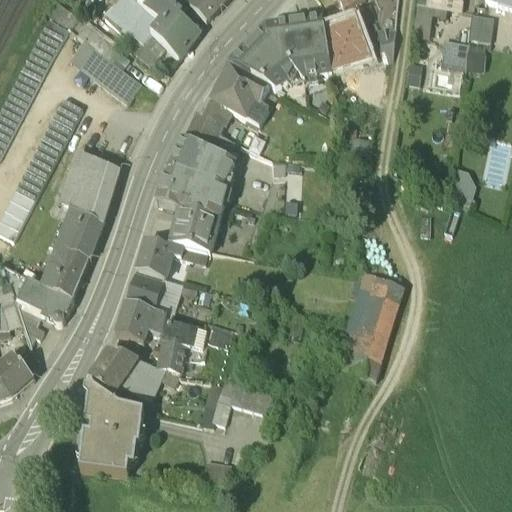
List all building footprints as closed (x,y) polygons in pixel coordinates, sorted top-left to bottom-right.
[(146,0),(138,10),(138,11),(145,17),(157,3),(154,0),(146,0)] [(159,0),(158,2),(180,21),(188,11),(180,0),(159,0)] [(230,6),(224,0),(180,0),(188,11),(193,18),(207,31),(230,6)] [(334,0),(345,17),(366,4),(363,0),(334,0)] [(375,0),(376,3),(380,14),(378,30),(381,39),(396,34),(399,0),(375,0)] [(462,0),(427,0),(426,10),(460,14),(462,0)] [(500,0),(486,0),(485,5),(499,8),(500,0)] [(138,10),(129,1),(106,25),(119,37),(124,32),(144,50),(151,42),(152,42),(160,31),(145,17),(138,11),(138,10)] [(158,2),(157,2),(157,3),(145,17),(161,31),(160,31),(152,42),(167,56),(180,69),(200,42),(181,28),(184,24),(180,21),(158,2)] [(474,38),(493,43),(497,21),(478,17),(474,38)] [(267,34),(230,73),(270,94),(275,97),(298,81),(303,86),(332,81),(332,78),(327,55),(325,37),(323,24),(267,34)] [(80,26),(71,39),(78,44),(87,32),(80,26)] [(357,26),(325,37),(327,55),(332,78),(371,64),(357,26)] [(51,30),(0,124),(0,165),(66,38),(51,30)] [(115,52),(87,32),(78,44),(85,49),(106,64),(115,52)] [(381,39),(378,40),(382,58),(380,59),(383,66),(392,64),(396,34),(381,39)] [(151,42),(144,50),(136,60),(152,74),(167,56),(152,42),(151,42)] [(469,47),(444,44),(441,68),(466,72),(469,47)] [(106,64),(85,49),(70,69),(128,112),(142,92),(106,64)] [(270,94),(230,73),(212,109),(229,118),(248,128),(252,119),(263,124),(268,115),(261,111),(270,94)] [(65,104),(15,197),(34,207),(84,114),(65,104)] [(212,109),(205,124),(198,120),(185,147),(190,149),(226,165),(229,160),(231,156),(234,149),(219,142),(229,118),(212,109)] [(226,165),(189,149),(190,149),(185,147),(171,177),(190,182),(180,215),(181,215),(219,226),(220,226),(228,195),(225,194),(235,169),(231,167),(227,165),(226,165)] [(121,178),(82,159),(64,212),(72,216),(73,215),(104,233),(121,178)] [(171,177),(169,176),(158,210),(180,216),(180,215),(190,182),(171,177)] [(34,207),(15,197),(0,226),(0,240),(13,247),(34,207)] [(72,216),(43,293),(73,307),(90,267),(104,233),(73,215),(72,216)] [(219,226),(181,215),(171,252),(208,260),(210,260),(219,226)] [(169,254),(147,247),(137,279),(164,287),(165,287),(172,263),(180,265),(183,255),(171,252),(170,252),(169,254)] [(208,260),(183,255),(180,265),(205,271),(208,260)] [(29,286),(0,271),(0,275),(2,285),(5,300),(12,297),(16,311),(18,309),(29,286)] [(164,287),(137,279),(135,285),(162,293),(164,287)] [(366,281),(356,320),(347,340),(337,375),(376,388),(404,294),(366,281)] [(5,300),(4,300),(2,285),(0,285),(0,338),(23,332),(16,311),(12,297),(5,300)] [(162,293),(135,285),(127,309),(166,322),(165,324),(169,325),(175,327),(180,307),(179,306),(180,300),(168,297),(170,289),(165,287),(164,287),(162,293)] [(43,293),(29,286),(18,309),(44,321),(45,320),(55,325),(54,327),(55,329),(56,331),(57,332),(59,332),(61,332),(63,331),(64,330),(75,308),(73,307),(43,293)] [(184,292),(170,289),(168,297),(180,300),(182,292),(184,292)] [(184,292),(182,292),(180,300),(179,306),(180,307),(193,310),(194,306),(203,308),(205,296),(184,292)] [(166,322),(127,309),(116,342),(144,351),(148,339),(160,343),(165,324),(166,322)] [(169,325),(168,331),(196,337),(197,332),(189,331),(169,325)] [(196,337),(168,331),(163,356),(156,355),(155,360),(162,361),(159,374),(165,376),(181,379),(183,367),(203,371),(207,350),(209,350),(212,336),(197,332),(196,337)] [(220,338),(212,336),(209,350),(217,352),(220,338)] [(151,371),(109,357),(90,385),(115,402),(120,395),(150,409),(165,376),(159,374),(151,372),(151,371)] [(0,372),(0,409),(12,405),(34,386),(14,362),(0,372)] [(228,386),(219,409),(214,429),(226,432),(231,412),(230,412),(237,389),(228,386)] [(282,399),(237,388),(237,389),(230,412),(231,412),(275,422),(282,399)] [(121,413),(91,393),(91,395),(80,477),(128,483),(130,472),(133,452),(140,452),(144,418),(121,413)] [(231,471),(206,468),(203,492),(228,496),(231,471)]
